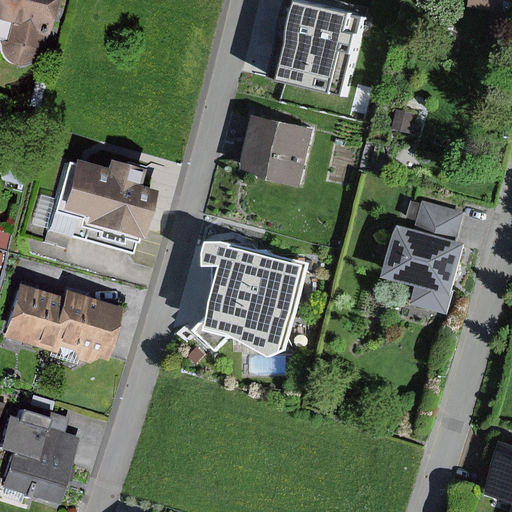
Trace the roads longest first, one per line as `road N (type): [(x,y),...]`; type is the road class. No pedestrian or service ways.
road 1 (residential): [(246,0),(170,287),(98,511)]
road 2 (residential): [(511,211),(432,511)]
